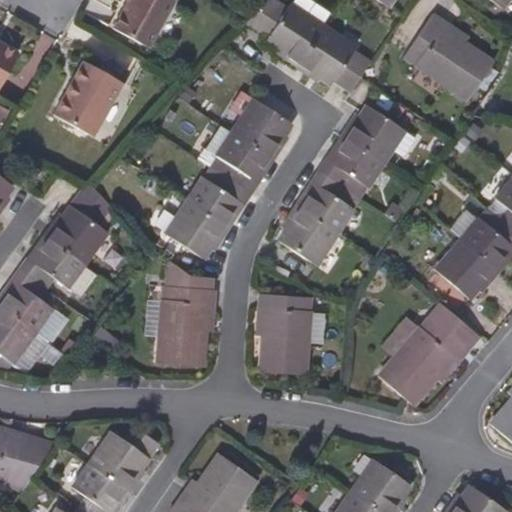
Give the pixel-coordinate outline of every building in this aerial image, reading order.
[(161,17),(169,0),(125,0),(115,22),(128,29),(148,40),(161,17)] [(294,60),(321,18),(296,2),(293,0),(261,0),(256,6),(246,17),(249,17),(267,29),(263,35),(284,49),(282,53),(294,60)] [(482,72),(491,59),(485,55),(472,46),(450,31),(439,23),(442,17),(431,10),(420,26),(407,45),(403,52),(411,57),(429,70),(446,82),(466,96),(474,84),(482,72)] [(369,55),(351,44),(354,40),(321,18),(294,60),(305,67),(308,64),(329,77),(332,74),(349,84),(352,81),(360,69),(365,61),(369,55)] [(0,73),(5,64),(14,49),(0,41),(0,73)] [(78,76),(86,59),(82,57),(66,86),(71,89),(78,76)] [(106,110),(123,78),(112,73),(103,68),(93,63),(86,59),(78,76),(71,89),(66,86),(53,112),(73,123),(94,133),(96,127),(100,121),(106,110)] [(278,95),(258,82),(250,93),(260,100),(271,108),(288,118),(295,106),(278,95)] [(278,134),(288,118),(271,108),(260,100),(250,93),(238,111),(229,126),(244,137),(257,145),(266,151),(267,152),(270,153),(277,143),(274,140),(278,134)] [(382,159),(403,126),(366,101),(352,122),(349,120),(346,124),(341,132),(344,135),(382,159)] [(252,173),(266,151),(257,145),(244,137),(229,126),(223,135),(214,150),(228,158),(221,171),(233,178),(247,188),(255,176),(252,173)] [(382,159),(344,135),(330,156),(326,154),(318,166),(345,184),(352,173),(354,174),(366,182),(382,159)] [(352,204),(338,194),(345,184),(318,166),(316,170),(311,177),(314,180),(311,185),(305,195),(300,201),(338,225),(352,204)] [(240,200),(247,188),(233,178),(221,171),(215,179),(213,181),(199,171),(190,185),(184,195),(212,213),(222,219),(232,204),(236,198),(240,200)] [(0,192),(9,181),(0,173),(0,192)] [(511,174),(510,173),(501,184),(493,193),(505,204),(506,206),(497,214),(511,227),(511,174)] [(225,222),(222,219),(212,213),(184,195),(170,217),(162,228),(173,235),(190,246),(200,253),(202,250),(207,242),(213,233),(215,232),(217,233),(219,231),(225,222)] [(95,238),(104,226),(102,224),(99,222),(80,208),(67,199),(65,202),(63,204),(55,215),(51,219),(50,219),(48,219),(40,229),(43,232),(55,240),(69,250),(80,258),(95,238)] [(326,243),(338,225),(300,201),(297,199),(291,208),(289,211),(291,214),(284,227),(278,234),(288,241),(306,253),(315,259),(321,250),(325,245),(326,243)] [(511,227),(497,214),(494,219),(489,224),(479,215),(476,213),(458,233),(474,248),(492,263),(508,245),(511,245),(511,227)] [(80,258),(69,250),(55,240),(43,232),(35,242),(28,252),(25,251),(17,262),(24,267),(29,271),(38,278),(43,281),(50,272),(63,282),(71,271),(80,258)] [(495,267),(492,263),(474,248),(458,233),(451,241),(440,253),(432,263),(432,264),(438,270),(455,285),(465,294),(475,282),(483,274),(487,276),(495,267)] [(212,284),(212,271),(190,270),(165,253),(162,280),(188,281),(212,284)] [(40,296),(35,292),(43,281),(38,278),(29,271),(24,267),(17,262),(9,273),(11,277),(0,292),(0,299),(19,313),(33,324),(49,302),(40,296)] [(94,320),(115,286),(97,275),(76,309),(94,320)] [(202,332),(205,297),(210,297),(212,284),(188,281),(162,280),(157,318),(154,357),(172,358),(199,361),(202,332)] [(305,334),(307,311),(309,293),(296,291),(280,290),(268,289),(259,288),(257,289),(256,301),(263,302),(261,314),(259,338),(258,357),(257,367),(273,367),(301,370),(302,361),(305,334)] [(476,330),(460,317),(452,310),(439,298),(425,313),(440,326),(463,346),(476,330)] [(33,324),(19,313),(0,299),(0,349),(5,353),(10,356),(22,340),(33,324)] [(430,375),(449,353),(454,356),(463,346),(440,326),(425,313),(411,330),(396,347),(375,371),(388,383),(407,400),(430,375)] [(5,353),(0,349),(0,368),(8,358),(10,356),(5,353)] [(511,380),(501,393),(481,414),(489,422),(511,441),(511,380)] [(37,453),(46,441),(49,436),(29,430),(4,423),(3,428),(0,427),(0,475),(3,476),(4,478),(11,483),(15,485),(17,484),(18,481),(21,477),(23,474),(28,467),(32,462),(37,453)] [(141,454),(154,436),(150,434),(139,426),(128,427),(125,427),(118,436),(113,432),(106,427),(103,431),(93,446),(84,459),(97,469),(120,484),(124,487),(128,481),(132,476),(129,472),(132,468),(141,454)] [(224,511),(226,510),(238,493),(251,474),(242,469),(214,448),(200,468),(185,489),(177,499),(173,497),(171,499),(164,509),(166,510),(168,511),(224,511)] [(394,496),(405,481),(393,472),(369,455),(365,460),(357,472),(346,487),(363,500),(371,506),(377,510),(379,511),(388,511),(393,505),(390,502),(394,496)] [(115,492),(120,484),(97,469),(84,459),(74,472),(67,481),(80,491),(80,492),(73,502),(87,511),(106,511),(108,509),(105,507),(105,505),(108,501),(115,492)] [(498,511),(501,508),(465,482),(462,483),(449,503),(445,500),(437,511),(498,511)] [(379,511),(377,510),(371,506),(363,500),(346,487),(341,493),(335,503),(330,509),(332,511),(379,511)] [(87,511),(73,502),(67,511),(64,510),(53,502),(45,511),(87,511)]
